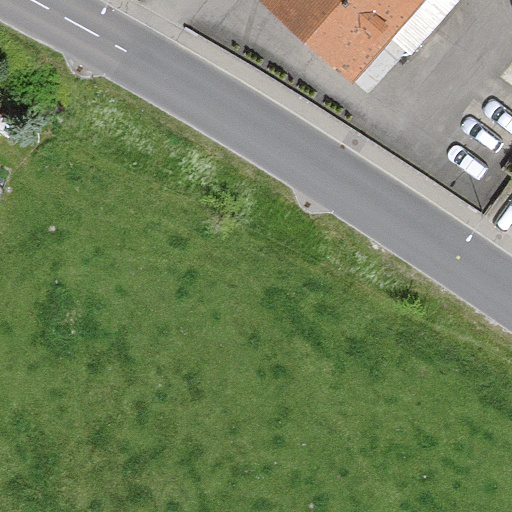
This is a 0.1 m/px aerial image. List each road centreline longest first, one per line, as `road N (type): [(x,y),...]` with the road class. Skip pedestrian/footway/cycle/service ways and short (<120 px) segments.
road 1 (secondary): [(159,69),(511,291)]
road 2 (secondary): [(30,0),(159,69)]
